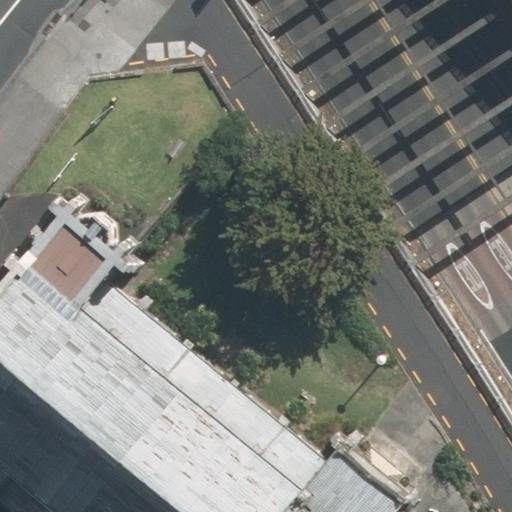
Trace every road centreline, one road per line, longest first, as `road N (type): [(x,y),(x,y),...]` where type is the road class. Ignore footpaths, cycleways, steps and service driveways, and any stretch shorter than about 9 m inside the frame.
road 1 (secondary): [(511,314),(300,0)]
road 2 (secondary): [(413,0),(511,145)]
